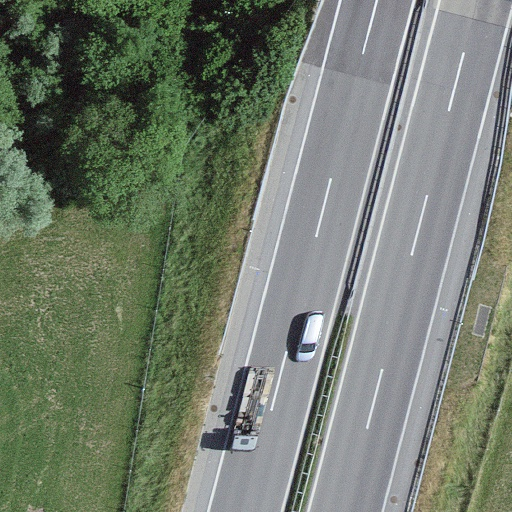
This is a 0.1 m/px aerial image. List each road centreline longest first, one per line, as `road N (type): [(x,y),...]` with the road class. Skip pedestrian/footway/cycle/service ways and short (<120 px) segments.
road 1 (motorway): [(376,0),(245,511)]
road 2 (motorway): [(344,511),(474,0)]
